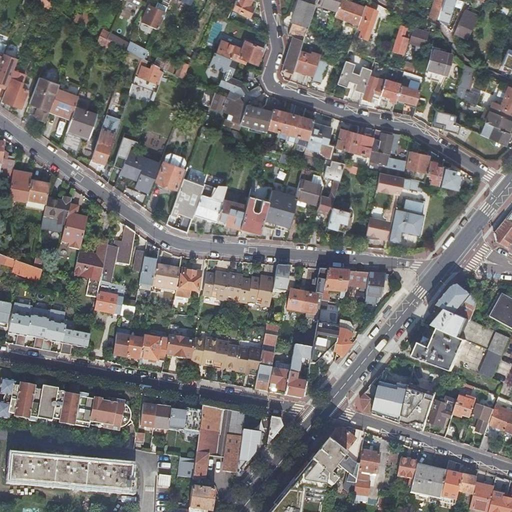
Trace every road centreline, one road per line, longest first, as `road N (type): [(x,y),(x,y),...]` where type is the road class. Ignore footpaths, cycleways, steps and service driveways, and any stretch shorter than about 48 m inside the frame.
road 1 (residential): [(0,121),(171,244),(441,265)]
road 2 (residential): [(506,187),(405,125),(272,87),(278,46),(269,0)]
road 3 (residential): [(322,411),(0,354)]
road 4 (residential): [(322,411),(511,468)]
road 5 (tertiary): [(441,265),(322,411)]
road 6 (tertiary): [(322,411),(240,511)]
